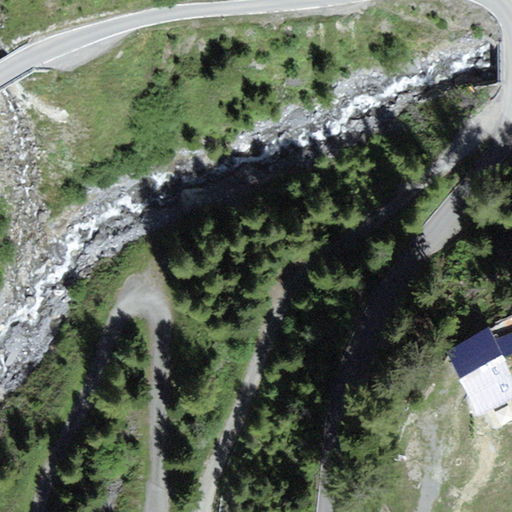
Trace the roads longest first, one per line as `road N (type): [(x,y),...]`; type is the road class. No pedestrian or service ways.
road 1 (residential): [(511,107),(501,108),(355,231),(248,389),(210,471),(201,511)]
road 2 (residential): [(156,511),(163,318),(147,293),(129,296),(116,314),(54,453),(37,511)]
road 3 (tertiary): [(511,116),(487,167),(386,291),(365,330),(346,386),(327,511)]
road 4 (tertiary): [(0,74),(129,21),(316,0)]
